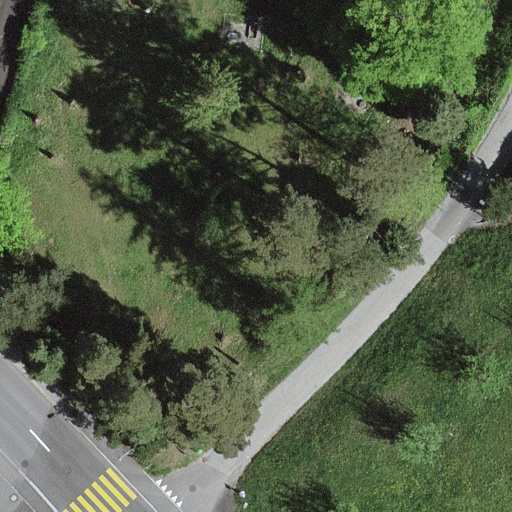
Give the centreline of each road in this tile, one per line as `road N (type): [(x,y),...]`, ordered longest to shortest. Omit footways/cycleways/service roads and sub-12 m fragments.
road 1 (residential): [(511,120),(347,342),(171,511)]
road 2 (secondary): [(103,511),(0,401)]
